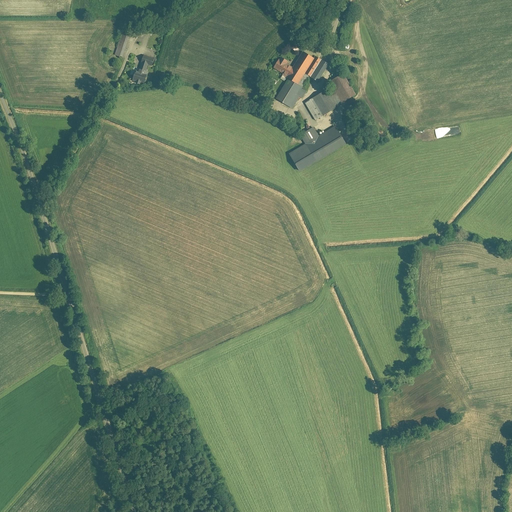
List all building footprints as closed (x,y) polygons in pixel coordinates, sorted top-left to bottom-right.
[(123,32),(115,54),(125,57),(132,35),(123,32)] [(300,39),(293,49),(297,51),(303,41),(300,39)] [(289,77),(287,80),(298,86),(314,59),(304,53),(296,66),(280,57),(274,68),(289,77)] [(153,59),(143,56),(141,61),(151,65),(153,59)] [(318,58),(307,75),(318,82),(329,65),(318,58)] [(149,76),(147,75),(150,66),(142,63),(139,73),(136,72),(133,81),(146,85),(149,76)] [(306,103),(317,120),(355,96),(343,76),(331,83),(336,93),(328,98),(324,92),(306,103)] [(345,145),(334,127),(316,138),(310,128),(300,134),(316,162),(345,145)]
